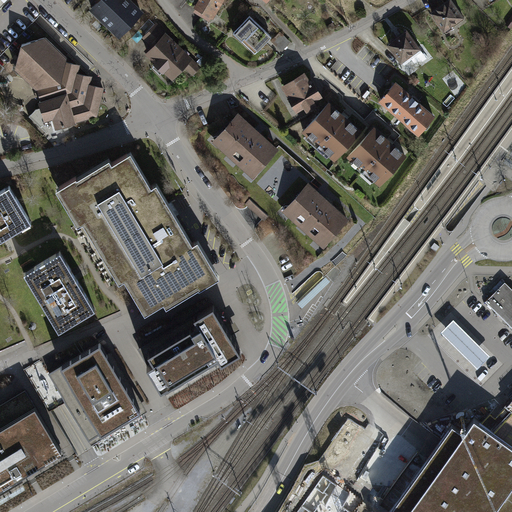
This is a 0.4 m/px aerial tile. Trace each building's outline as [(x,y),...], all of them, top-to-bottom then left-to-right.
[(0,54),(43,10),(32,0),(9,0),(0,10),(0,54)] [(92,8),(120,35),(141,12),(128,0),(96,0),(98,1),(92,8)] [(200,0),(196,7),(212,16),(221,0),(200,0)] [(452,0),(444,0),(429,12),(442,30),(444,29),(446,31),(454,25),(453,23),(464,16),(452,0)] [(271,36),(250,16),(233,33),(242,41),(245,38),(258,51),(271,36)] [(144,35),(154,24),(150,19),(139,30),(144,35)] [(148,53),(172,76),(190,58),(156,26),(146,37),(155,46),(148,53)] [(283,34),(280,31),(271,41),(273,43),(283,34)] [(406,31),(389,44),(404,63),(421,50),(406,31)] [(283,34),(273,43),(282,51),(291,42),(283,34)] [(45,37),(22,44),(16,68),(36,87),(38,87),(42,100),(39,101),(44,116),(52,113),(56,127),(96,116),(99,103),(92,101),(96,87),(89,85),(91,77),(77,73),(79,65),(65,61),(66,57),(45,37)] [(304,75),(284,86),(289,94),(291,93),(293,96),(291,97),(297,108),(319,95),(312,84),(311,82),(309,83),(304,75)] [(437,114),(396,80),(379,101),(419,134),(437,114)] [(329,103),(304,130),(315,140),(316,139),(325,147),(323,148),(334,158),(360,130),(329,103)] [(238,114),(216,138),(222,143),(220,145),(230,154),(233,154),(240,160),(239,162),(247,170),(249,167),(255,173),(276,148),(259,133),(256,137),(252,133),(255,129),(238,114)] [(405,155),(374,128),(349,155),(360,165),(361,164),(370,172),(369,173),(380,183),(405,155)] [(76,176),(59,186),(80,222),(86,218),(123,279),(128,276),(148,310),(196,281),(199,287),(216,277),(194,241),(189,244),(153,184),(148,187),(127,154),(80,182),(76,176)] [(308,184),(287,208),(293,213),(290,215),(300,224),(303,224),(310,230),(309,232),(317,239),(319,237),(325,242),(347,218),(330,203),(326,207),(322,203),(325,199),(308,184)] [(0,240),(21,228),(18,224),(29,217),(16,196),(12,198),(5,188),(0,190),(0,240)] [(62,264),(56,254),(34,267),(37,271),(26,277),(39,299),(43,296),(47,303),(43,305),(52,320),(56,318),(63,328),(84,315),(82,311),(92,305),(66,262),(62,264)] [(511,288),(505,281),(486,301),(511,326),(511,288)] [(221,360),(240,349),(232,334),(229,330),(227,326),(213,303),(144,344),(148,350),(141,354),(161,387),(167,383),(171,390),(214,364),(211,359),(218,355),(221,360)] [(453,318),(440,331),(477,368),(491,354),(453,318)] [(235,321),(227,326),(229,330),(232,334),(240,329),(235,321)] [(89,439),(140,409),(107,354),(100,342),(49,373),(89,439)] [(25,389),(0,404),(0,486),(61,449),(25,389)] [(464,431),(452,423),(388,511),(511,511),(511,398),(506,405),(511,409),(511,443),(474,416),(464,431)] [(325,474),(297,511),(352,511),(361,500),(325,474)] [(23,486),(0,500),(0,505),(25,490),(23,486)]
